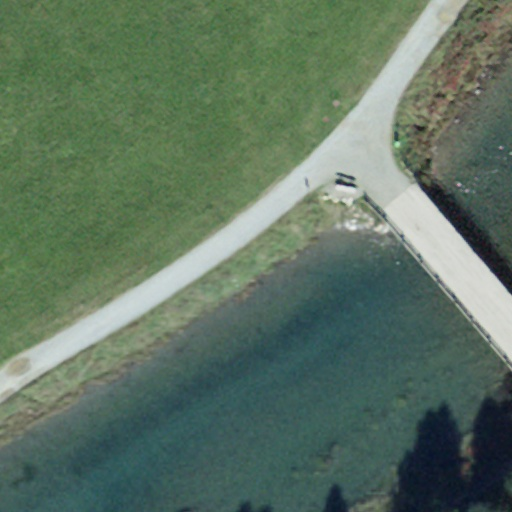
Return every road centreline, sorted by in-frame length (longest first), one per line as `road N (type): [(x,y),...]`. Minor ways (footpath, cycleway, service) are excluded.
road 1 (track): [(0,397),(239,238),(352,141)]
road 2 (track): [(511,343),(352,141)]
road 3 (track): [(352,141),(453,0)]
